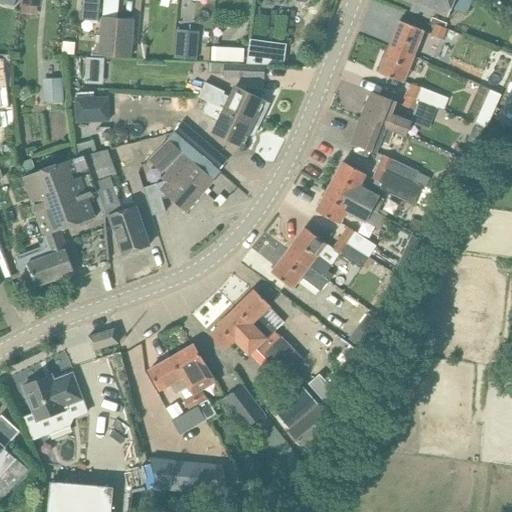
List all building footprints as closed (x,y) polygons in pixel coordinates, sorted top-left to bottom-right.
[(0,0),(0,3),(13,9),(16,0),(0,0)] [(21,0),(20,15),(36,17),(37,7),(41,8),(41,0),(21,0)] [(98,21),(99,0),(83,0),(82,19),(98,21)] [(102,19),(99,55),(130,57),(131,39),(132,21),(118,20),(119,0),(104,0),(103,19),(102,19)] [(405,0),(414,3),(411,11),(429,18),(432,11),(449,17),(452,8),(463,12),(465,7),(466,7),(468,0),(405,0)] [(399,21),(389,47),(414,57),(424,31),(399,21)] [(435,25),(431,35),(443,39),(446,29),(435,25)] [(195,63),(198,40),(175,38),(173,60),(195,63)] [(250,39),(247,64),(284,66),(287,44),(250,39)] [(379,73),(404,83),(414,57),(389,47),(379,73)] [(244,49),(212,48),(212,61),(244,62),(244,49)] [(105,84),(105,58),(86,58),(85,84),(105,84)] [(263,80),(264,68),(229,66),(229,63),(207,63),(207,74),(224,74),(224,78),(263,80)] [(43,79),(44,102),(64,102),(63,78),(43,79)] [(235,87),(229,99),(223,96),(225,92),(205,82),(198,98),(206,102),(254,124),(258,116),(263,117),(269,105),(264,102),(265,101),(235,87)] [(444,111),(448,99),(412,85),(407,96),(436,108),(444,111)] [(511,88),(497,119),(511,125),(511,88)] [(486,129),(500,96),(488,90),(473,123),(486,129)] [(393,131),(406,135),(410,123),(391,116),(396,102),(371,92),(361,118),(393,131)] [(432,118),(436,108),(407,96),(403,106),(432,118)] [(76,99),(77,122),(109,121),(108,98),(76,99)] [(213,133),(243,147),(254,124),(206,102),(201,114),(218,122),(213,133)] [(361,118),(351,144),(376,154),(380,142),(387,146),(393,131),(361,118)] [(182,122),(174,132),(219,171),(227,161),(182,122)] [(484,130),(474,125),(458,158),(468,162),(469,162),(484,130)] [(163,174),(183,153),(169,139),(149,160),(163,174)] [(94,141),(76,145),(78,157),(97,153),(94,141)] [(78,157),(74,158),(89,199),(98,196),(108,192),(116,176),(107,150),(97,153),(78,157)] [(454,155),(434,194),(437,196),(450,201),(468,162),(458,158),(454,155)] [(186,156),(164,180),(165,181),(144,188),(152,216),(166,212),(161,198),(168,195),(181,207),(197,188),(202,192),(213,179),(198,166),(186,156)] [(378,169),(425,192),(426,190),(431,178),(418,172),(419,172),(384,156),(378,169)] [(41,247),(14,257),(20,273),(21,277),(26,289),(35,285),(36,286),(74,272),(66,251),(67,250),(60,231),(96,217),(89,199),(74,158),(36,172),(24,177),(22,177),(43,235),(42,235),(42,236),(38,238),(41,247)] [(32,159),(19,164),(20,165),(24,177),(36,172),(32,159)] [(377,212),(384,199),(360,186),(366,175),(343,162),(329,187),(377,212)] [(419,222),(415,232),(432,240),(437,232),(436,231),(450,201),(437,196),(434,194),(426,190),(425,192),(378,169),(373,180),(387,187),(385,192),(414,206),(416,202),(429,209),(422,223),(419,222)] [(379,230),(385,217),(377,212),(329,187),(316,212),(340,224),(345,213),(356,219),(379,230)] [(109,216),(116,236),(123,255),(149,246),(136,207),(109,216)] [(347,227),(340,239),(368,257),(376,245),(347,227)] [(305,228),(288,251),(329,280),(332,276),(327,272),(332,264),(339,255),(340,253),(333,249),(327,244),(321,240),(305,228)] [(413,236),(396,273),(413,281),(431,244),(413,236)] [(363,265),(369,269),(374,261),(368,257),(340,239),(333,249),(340,253),(339,255),(360,268),(363,265)] [(110,265),(109,250),(89,252),(91,267),(110,265)] [(288,251),(272,273),(288,285),(293,289),(302,277),(320,291),(328,281),(329,280),(288,251)] [(275,347),(279,351),(291,363),(295,368),(302,361),(274,332),(276,329),(262,315),(271,307),(254,290),(236,308),(275,347)] [(383,319),(391,323),(403,303),(396,299),(383,319)] [(275,347),(236,308),(218,326),(218,327),(210,335),(225,350),(233,342),(234,343),(235,342),(250,357),(258,348),(266,356),(275,347)] [(366,313),(349,340),(367,354),(386,327),(366,313)] [(114,328),(89,336),(93,351),(118,343),(114,328)] [(182,352),(170,358),(198,406),(206,420),(207,421),(216,416),(207,400),(201,390),(205,388),(215,382),(205,365),(204,362),(194,345),(182,352)] [(338,390),(349,396),(368,364),(352,351),(342,365),(350,370),(338,390)] [(170,358),(149,371),(159,388),(161,391),(170,385),(175,395),(182,391),(186,399),(183,400),(189,410),(172,421),(180,435),(193,427),(206,420),(198,406),(170,358)] [(319,371),(307,381),(328,405),(339,396),(319,371)] [(24,386),(37,421),(65,411),(63,407),(82,400),(72,374),(52,382),(48,381),(46,381),(45,378),(41,380),(37,378),(29,381),(28,385),(24,386)] [(248,428),(305,499),(321,488),(241,386),(222,401),(243,430),(248,428)] [(302,387),(274,411),(289,429),(318,405),(302,387)] [(319,405),(289,430),(304,449),(335,423),(319,405)] [(0,476),(15,459),(4,449),(20,432),(2,415),(0,416),(0,476)] [(224,465),(150,458),(157,489),(163,490),(231,497),(229,488),(224,465)] [(241,486),(248,500),(269,499),(257,477),(241,486)] [(111,511),(114,487),(50,482),(47,511),(111,511)]
